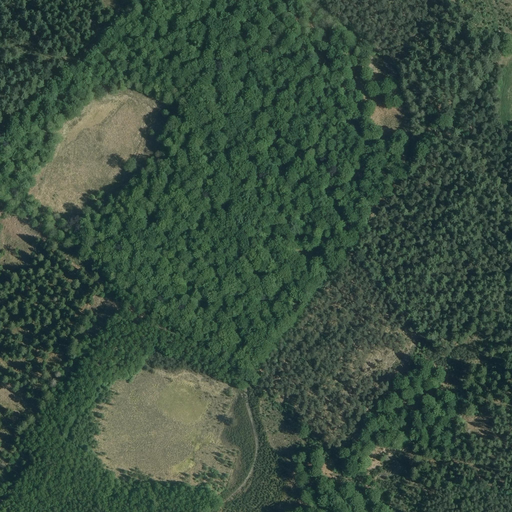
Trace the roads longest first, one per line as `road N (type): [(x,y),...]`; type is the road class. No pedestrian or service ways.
road 1 (track): [(205,511),(252,473),(257,448),(248,379),(402,172),(409,138),(393,73)]
road 2 (track): [(0,208),(248,379),(322,444)]
road 3 (track): [(137,0),(0,132)]
